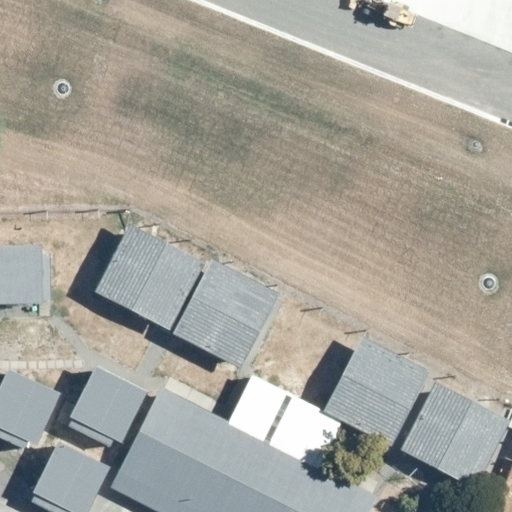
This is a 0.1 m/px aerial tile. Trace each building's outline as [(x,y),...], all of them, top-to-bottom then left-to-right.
[(164,333),(200,268),(123,226),(87,291),(164,333)] [(48,248),(0,245),(0,305),(45,308),(48,248)] [(200,268),(164,333),(237,372),(272,307),(200,268)] [(387,449),(429,367),(358,331),(316,413),(387,449)] [(144,392),(91,365),(62,422),(114,450),(144,392)] [(56,398),(0,370),(0,448),(26,461),(56,398)] [(472,492),(492,453),(510,463),(511,459),(511,412),(435,373),(419,405),(395,453),(472,492)] [(366,511),(373,500),(157,390),(115,472),(194,511),(366,511)] [(85,511),(109,467),(55,440),(25,497),(53,511),(85,511)]
